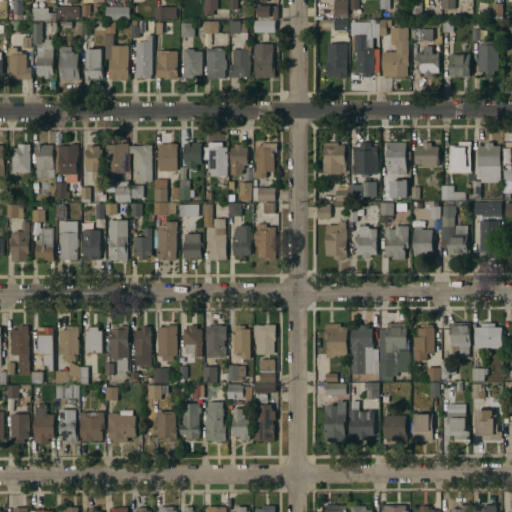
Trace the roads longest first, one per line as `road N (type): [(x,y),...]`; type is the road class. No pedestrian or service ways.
road 1 (residential): [(297,0),(294,511)]
road 2 (residential): [(511,291),(0,293)]
road 3 (residential): [(511,109),(0,109)]
road 4 (residential): [(294,476),(0,476)]
road 5 (residential): [(511,473),(294,476)]
